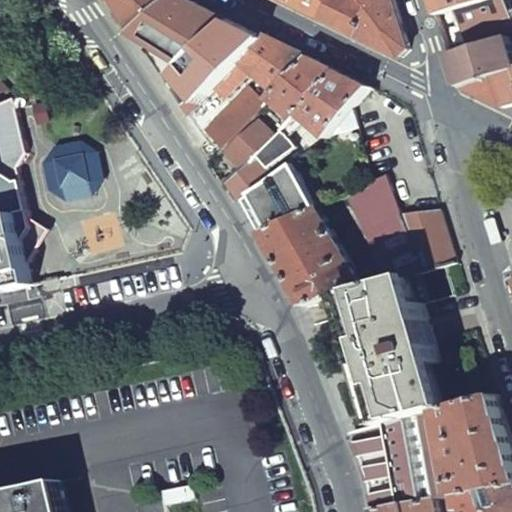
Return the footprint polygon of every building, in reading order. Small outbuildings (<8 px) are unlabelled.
[(113,0),(135,32),(169,0),(113,0)] [(191,0),(169,0),(135,32),(144,39),(151,44),(188,67),(234,22),(205,7),(191,0)] [(285,0),(316,15),(327,20),(336,0),(285,0)] [(336,0),(327,20),(343,28),(403,58),(412,50),(396,0),(336,0)] [(491,0),(437,0),(440,5),(442,14),(491,0)] [(453,49),(511,30),(511,0),(491,0),(442,14),(445,23),(453,49)] [(234,22),(188,67),(199,81),(212,96),(234,72),(244,61),(266,38),(265,38),(238,24),(234,22)] [(266,38),(244,61),(251,66),(274,87),(280,93),(313,58),(291,46),(267,35),(265,38),(266,38)] [(511,37),(455,55),(457,63),(465,87),(511,72),(511,37)] [(151,44),(147,51),(169,83),(188,67),(151,44)] [(280,93),(276,97),(299,119),(305,114),(342,71),(337,69),(313,58),(280,93)] [(244,61),(234,72),(240,78),(251,66),(244,61)] [(342,71),(305,114),(313,122),(331,137),(373,87),(361,80),(342,71)] [(212,96),(210,97),(220,107),(244,82),(240,78),(234,72),(212,96)] [(511,106),(511,72),(465,87),(465,88),(506,108),(511,106)] [(189,73),(171,87),(192,117),(208,99),(210,97),(212,96),(199,81),(197,82),(189,73)] [(0,83),(0,105),(14,99),(0,83)] [(225,115),(210,131),(217,139),(228,148),(270,103),(264,98),(253,87),(225,115)] [(274,87),(264,98),(270,103),(276,97),(280,93),(274,87)] [(30,154),(17,98),(14,99),(0,105),(0,292),(22,287),(37,284),(33,264),(53,230),(36,219),(32,217),(33,216),(21,169),(30,154)] [(208,99),(192,117),(210,144),(217,139),(210,131),(225,115),(208,99)] [(249,170),(234,185),(246,203),(249,200),(280,176),(274,168),(302,147),(295,139),(313,122),(305,114),(299,119),(281,137),(249,170)] [(263,119),(231,151),(249,170),(281,137),(263,119)] [(85,142),(57,148),(46,164),(52,192),(69,202),(85,199),(98,194),(107,180),(101,153),(85,142)] [(276,229),(321,208),(296,164),(280,176),(249,200),(254,210),(262,205),(276,229)] [(392,176),(353,194),(392,281),(409,276),(412,276),(406,259),(420,255),(405,215),(406,215),(392,176)] [(276,229),(262,205),(254,210),(267,233),(276,229)] [(367,288),(321,208),(276,229),(267,233),(308,305),(328,300),(353,293),(367,288)] [(460,262),(444,210),(406,215),(405,215),(420,255),(426,254),(432,270),(460,262)] [(406,259),(412,276),(432,270),(426,254),(420,255),(406,259)] [(353,293),(372,358),(378,378),(391,424),(446,410),(447,410),(434,366),(444,363),(434,325),(428,303),(417,306),(409,276),(392,281),(367,288),(353,293)] [(328,300),(347,365),(372,358),(353,293),(328,300)] [(353,385),(366,431),(391,424),(378,378),(353,385)] [(446,410),(461,495),(465,495),(511,486),(511,432),(505,409),(501,396),(447,410),(446,410)] [(380,510),(441,499),(453,496),(458,496),(461,495),(446,410),(391,424),(366,431),(356,433),(372,475),(380,510)] [(0,511),(74,511),(68,480),(0,494),(0,511)] [(511,511),(511,486),(465,495),(466,503),(467,510),(477,508),(477,511),(511,511)] [(443,511),(441,499),(380,510),(380,511),(443,511)]
